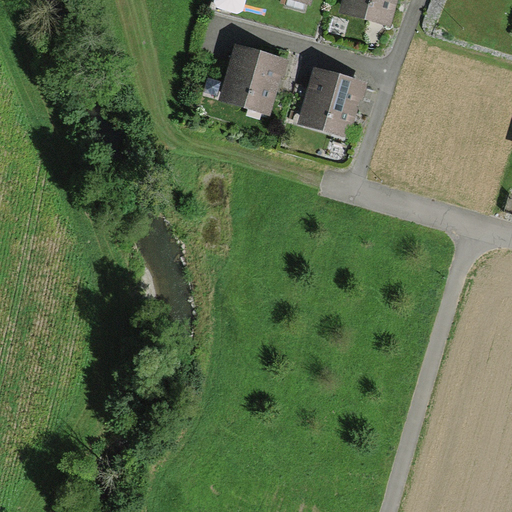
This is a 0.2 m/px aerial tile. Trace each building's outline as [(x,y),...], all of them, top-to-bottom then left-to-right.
[(219,0),(216,8),(243,19),(250,0),(219,0)] [(308,0),(261,0),(306,11),(308,0)] [(395,0),(344,0),(339,20),(387,32),(395,0)] [(280,64),(232,52),(218,107),(266,119),(280,64)] [(362,89),(314,77),(300,132),(347,145),(362,89)]
